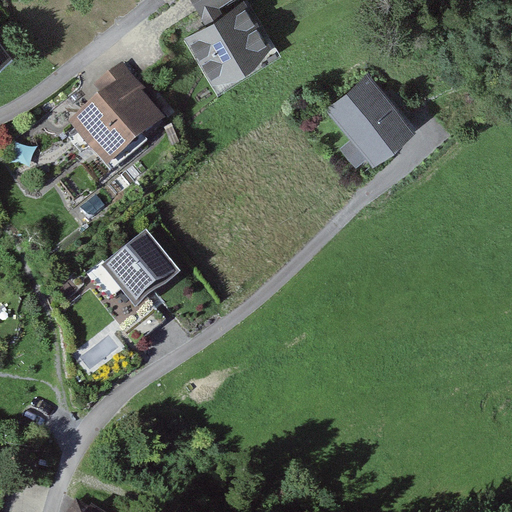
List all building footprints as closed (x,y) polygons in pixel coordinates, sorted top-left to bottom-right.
[(271,40),(244,0),(233,0),(208,16),(186,31),(215,76),(271,40)] [(197,0),(208,16),(233,0),(197,0)] [(0,81),(0,82),(27,59),(0,27),(0,81)] [(417,124),(365,68),(325,106),(377,161),(417,124)] [(128,74),(68,121),(108,172),(168,125),(128,74)] [(359,142),(347,150),(359,167),(371,159),(359,142)] [(178,277),(145,236),(107,266),(140,307),(178,277)]
